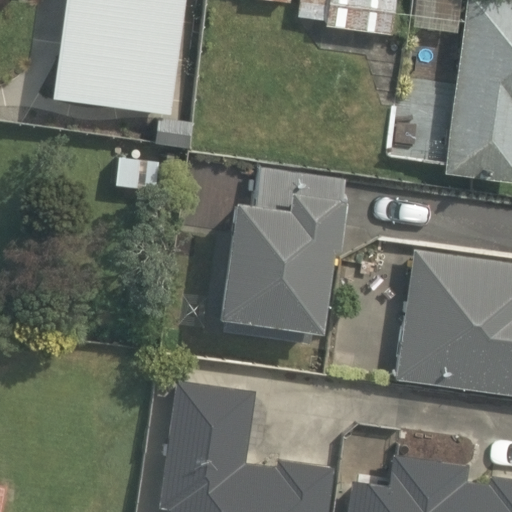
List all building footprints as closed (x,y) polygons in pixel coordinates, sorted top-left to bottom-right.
[(162,104),(177,0),(58,0),(46,87),(162,104)] [(303,0),(302,18),(327,20),(326,29),(395,36),(398,0),(303,0)] [(511,0),(465,0),(443,172),(511,180),(511,0)] [(235,197),(218,314),(319,329),(331,247),(338,248),(345,199),(343,199),(346,177),(259,165),(254,200),(235,197)] [(511,261),(414,249),(398,375),(511,390),(511,261)] [(246,458),(256,387),(175,376),(158,503),(168,504),(167,511),(326,511),(334,462),(274,454),(273,461),(246,458)] [(511,511),(511,475),(492,473),(491,480),(465,476),(467,459),(390,448),(386,479),(350,475),(344,511),(511,511)]
